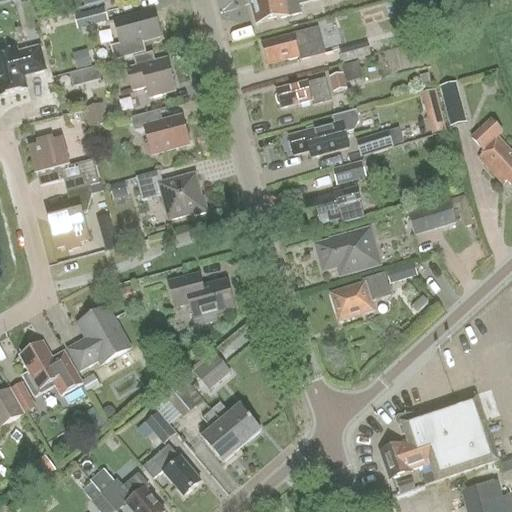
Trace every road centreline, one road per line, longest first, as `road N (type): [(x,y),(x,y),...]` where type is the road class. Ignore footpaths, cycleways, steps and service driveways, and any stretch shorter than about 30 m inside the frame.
road 1 (tertiary): [(328,432),(202,0)]
road 2 (tertiary): [(511,271),(328,432)]
road 3 (residential): [(0,327),(47,301),(0,156)]
road 4 (unknown): [(413,357),(452,370),(495,347),(511,381)]
road 5 (tertiary): [(328,432),(238,511)]
